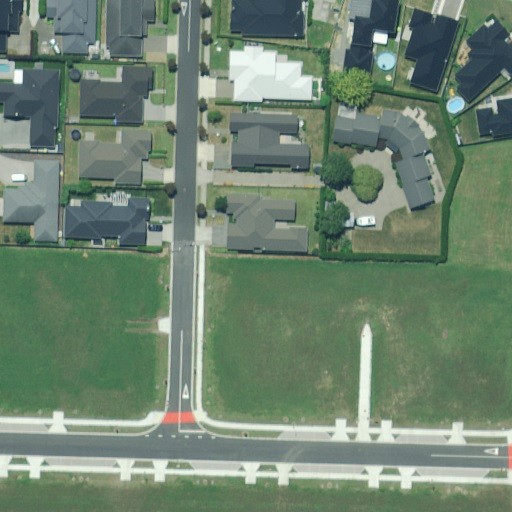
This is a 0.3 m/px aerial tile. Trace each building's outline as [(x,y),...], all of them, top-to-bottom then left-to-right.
[(0,0),(0,52),(5,53),(6,33),(18,33),(19,12),(21,12),(21,0),(0,0)] [(46,0),(46,19),(55,19),(54,33),(54,34),(63,35),(62,54),(87,55),(87,44),(94,44),(95,0),(46,0)] [(106,0),(105,48),(109,48),(109,56),(141,57),(142,36),(145,36),(146,22),(153,22),(154,1),(140,0),(106,0)] [(232,0),(231,32),(242,32),(242,36),(302,38),(303,13),(300,13),(300,0),(244,0),(245,0),(232,0)] [(342,31),(338,60),(364,64),(367,44),(361,43),(364,20),(385,23),(388,0),(343,0),(341,19),(346,20),(344,31),(342,31)] [(434,82),(455,13),(414,0),(405,29),(407,30),(402,47),(416,52),(409,74),(434,82)] [(456,89),(468,102),(504,69),(510,76),(511,73),(511,46),(507,40),(509,38),(496,23),(487,31),(483,27),(466,42),(473,50),(466,56),(471,61),(454,77),(461,85),(456,89)] [(235,83),(234,101),(261,102),(261,100),(310,101),(310,80),(300,80),(300,66),(275,65),(276,55),(262,55),(262,50),(244,50),(244,54),(230,54),(229,83),(235,83)] [(100,82),(80,81),(79,117),(116,118),(115,123),(141,124),(142,98),(146,98),(146,89),(152,89),(152,70),(122,69),(121,86),(100,85),(100,82)] [(30,147),(53,148),(53,128),(57,129),(58,75),(23,73),(23,86),(0,84),(0,102),(4,103),(3,118),(31,119),(30,147)] [(492,133),(493,138),(511,134),(511,100),(496,103),(497,108),(475,112),(479,135),(492,133)] [(376,145),(377,137),(388,139),(385,144),(397,152),(399,151),(401,158),(395,161),(409,208),(438,201),(430,176),(434,174),(431,165),(437,163),(425,132),(422,128),(426,124),(409,112),(383,107),(383,116),(380,116),(356,113),(356,118),(337,116),(334,141),(376,145)] [(296,116),(230,115),(229,133),(239,133),(239,145),(229,144),(229,168),(308,170),(308,147),(279,146),(279,135),(296,136),(296,116)] [(25,128),(5,128),(5,141),(24,142),(25,128)] [(80,144),(78,179),(115,180),(115,185),(139,186),(140,161),(149,161),(150,134),(121,133),(121,147),(99,146),(99,144),(80,144)] [(34,243),(56,244),(58,164),(33,163),(33,185),(25,185),(25,188),(18,188),(18,192),(4,191),(3,224),(35,225),(34,243)] [(228,226),(227,251),(307,253),(308,232),(273,231),(273,221),(293,221),(294,203),(260,202),(260,197),(226,197),(226,213),(237,214),(237,227),(228,226)] [(66,208),(64,239),(100,241),(101,238),(119,238),(119,245),(144,246),(145,220),(148,220),(149,202),(128,201),(127,208),(113,207),(113,205),(80,204),(80,209),(66,208)] [(263,424),(246,423),(245,435),(263,436),(263,424)] [(169,511),(177,505),(158,486),(139,506),(116,483),(91,508),(94,511),(92,511),(169,511)]
